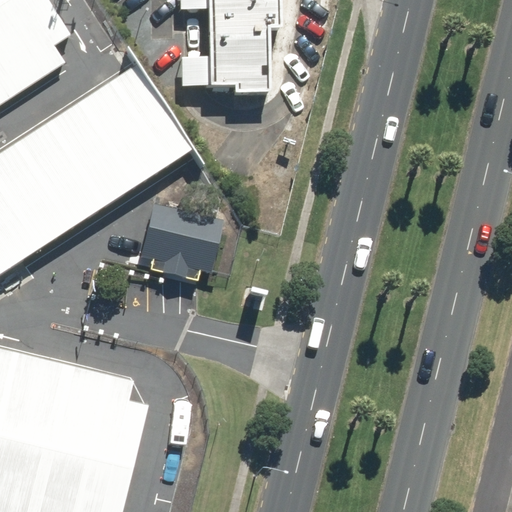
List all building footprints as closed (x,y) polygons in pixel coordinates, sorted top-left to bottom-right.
[(0,0),(0,112),(70,68),(59,50),(77,39),(51,0),(0,0)] [(282,32),(281,0),(215,0),(217,98),(275,97),(274,32),(282,32)] [(0,282),(202,156),(146,68),(0,160),(0,282)] [(230,223),(154,205),(142,257),(218,275),(230,223)] [(0,511),(128,511),(153,407),(136,403),(141,383),(0,349),(0,511)]
